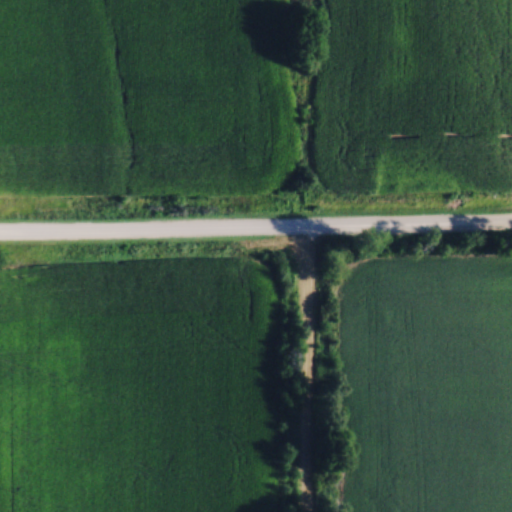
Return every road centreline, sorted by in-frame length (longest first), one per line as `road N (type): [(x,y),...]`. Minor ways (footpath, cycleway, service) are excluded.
road 1 (residential): [(511,223),(0,232)]
road 2 (residential): [(306,511),(307,228)]
